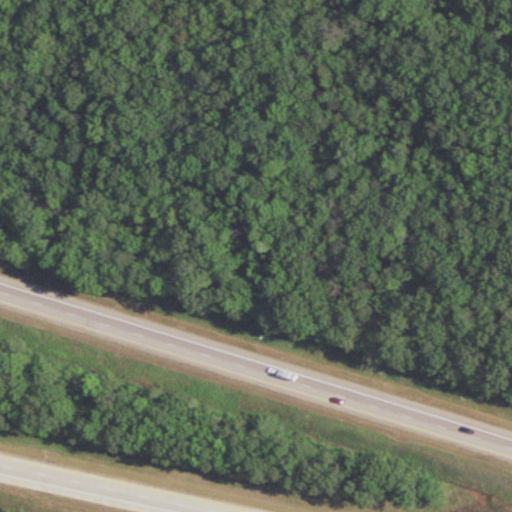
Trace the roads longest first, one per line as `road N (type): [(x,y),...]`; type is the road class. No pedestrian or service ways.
road 1 (motorway): [(511,447),(0,291)]
road 2 (motorway): [(0,464),(217,511)]
